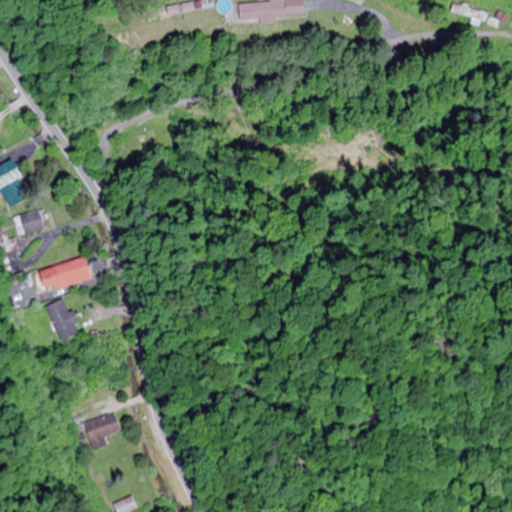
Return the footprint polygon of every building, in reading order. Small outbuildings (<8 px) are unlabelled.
[(302,16),(301,0),(268,0),(268,3),(236,5),(237,21),(258,20),(259,24),(275,24),(274,18),(302,16)] [(448,12),(482,25),(486,14),(452,2),(448,12)] [(19,236),(48,230),(44,212),(15,219),(19,236)] [(43,296),(89,281),(82,258),(36,274),(43,296)] [(60,344),(81,334),(70,311),(49,321),(60,344)] [(84,424),(90,444),(120,433),(113,414),(84,424)] [(118,511),(134,511),(136,511),(132,499),(116,503),(118,511)]
